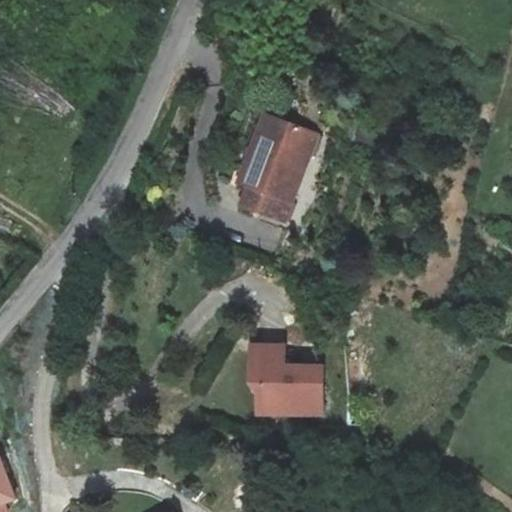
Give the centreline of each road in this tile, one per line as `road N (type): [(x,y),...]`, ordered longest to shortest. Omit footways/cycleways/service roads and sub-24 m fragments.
road 1 (unclassified): [(0,328),(98,204),(146,121),(193,0)]
road 2 (unknown): [(60,254),(68,292),(42,407),(46,511)]
